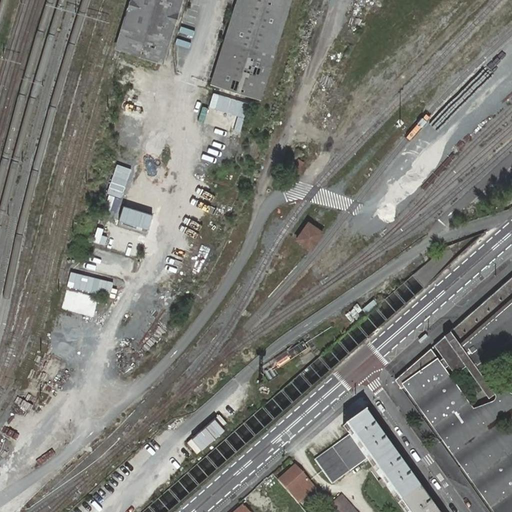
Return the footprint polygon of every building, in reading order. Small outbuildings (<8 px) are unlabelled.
[(176,0),(136,0),(120,53),(156,64),(176,0)] [(284,0),(241,0),(215,85),(254,97),(284,0)] [(335,40),(320,74),(335,81),(350,47),(335,40)] [(310,101),(328,107),(334,87),(316,81),(310,101)] [(245,130),(252,102),(238,99),(232,127),(245,130)] [(119,158),(114,173),(133,179),(138,164),(119,158)] [(128,203),(153,210),(164,174),(139,167),(128,203)] [(311,251),(325,233),(309,222),(296,240),(311,251)] [(195,237),(209,242),(213,228),(200,224),(195,237)] [(95,241),(101,243),(104,229),(98,227),(95,241)] [(72,271),(67,286),(110,298),(114,282),(72,271)] [(430,348),(395,380),(401,388),(403,387),(407,384),(436,426),(441,422),(443,425),(435,430),(443,442),(452,436),(461,449),(460,450),(458,451),(457,452),(456,454),(456,456),(456,459),(457,461),(462,468),(465,466),(498,511),(511,511),(511,467),(470,408),(473,407),(445,368),(448,366),(454,375),(466,367),(487,397),(494,392),(475,366),(484,360),(511,340),(511,276),(434,345),(442,358),(439,360),(437,357),(430,348)] [(419,340),(421,343),(429,336),(426,333),(419,340)] [(511,393),(505,389),(484,360),(475,366),(494,392),(495,395),(494,397),(493,400),(473,407),(470,408),(511,467),(511,416),(507,409),(511,405),(511,393)] [(434,511),(431,507),(404,470),(401,466),(379,434),(376,430),(363,411),(343,425),(349,434),(366,458),(375,470),(404,511),(434,511)] [(219,414),(187,441),(198,453),(230,426),(219,414)] [(366,458),(349,434),(314,459),(332,483),(366,458)] [(311,483),(295,465),(293,467),(278,480),(294,498),(298,503),(315,488),(311,483)] [(356,511),(341,495),(330,504),(337,511),(356,511)]
